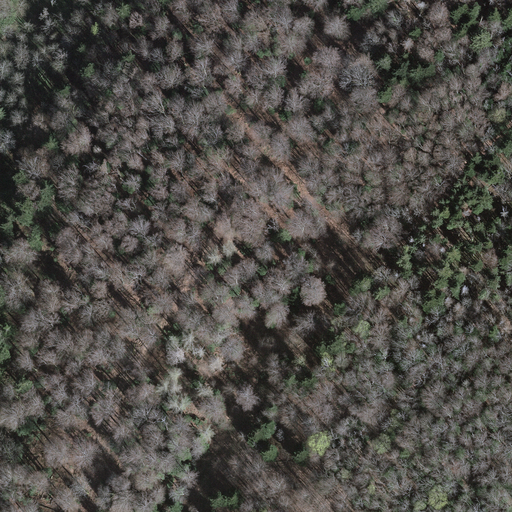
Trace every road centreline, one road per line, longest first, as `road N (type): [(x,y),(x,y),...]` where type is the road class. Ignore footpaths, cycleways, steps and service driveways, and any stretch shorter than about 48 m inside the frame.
road 1 (track): [(426,0),(389,21),(265,147),(128,380),(107,443)]
road 2 (track): [(511,126),(450,183),(346,318),(311,344),(216,460),(187,511)]
road 3 (track): [(0,414),(51,193),(143,0)]
road 4 (track): [(511,298),(471,329),(382,431),(329,511)]
